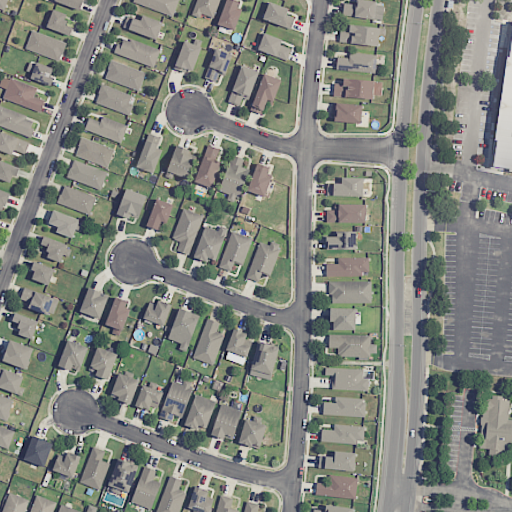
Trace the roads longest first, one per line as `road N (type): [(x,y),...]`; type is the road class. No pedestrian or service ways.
road 1 (tertiary): [(403,511),(436,0)]
road 2 (residential): [(318,0),(290,511)]
road 3 (tertiary): [(419,0),(404,152),(396,416)]
road 4 (residential): [(0,290),(109,0)]
road 5 (residential): [(74,411),(228,469),(292,482)]
road 6 (residential): [(404,152),(273,145),(190,113)]
road 7 (residential): [(130,259),(273,316),(301,318)]
